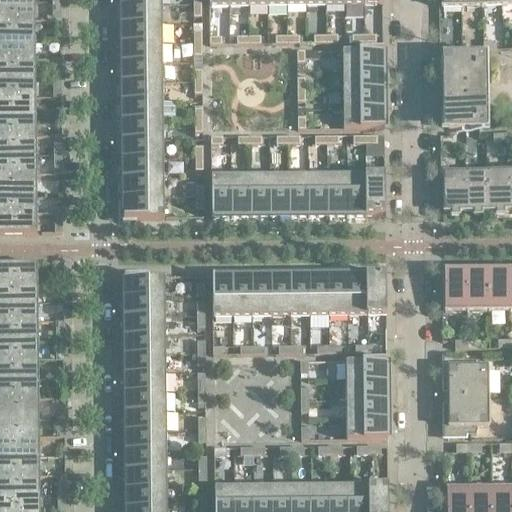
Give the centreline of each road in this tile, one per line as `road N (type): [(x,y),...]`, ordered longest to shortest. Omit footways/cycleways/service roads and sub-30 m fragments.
road 1 (residential): [(101,511),(93,0)]
road 2 (residential): [(417,511),(410,96)]
